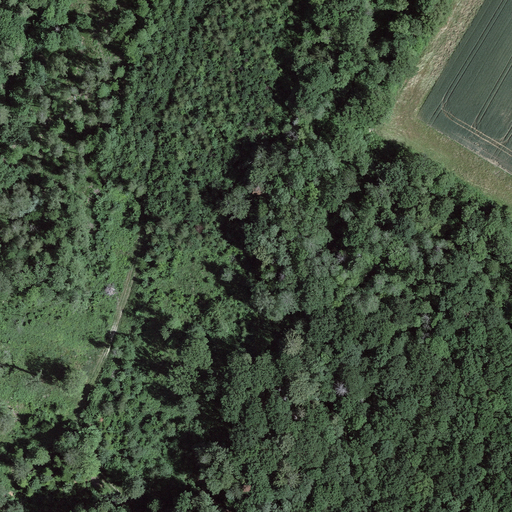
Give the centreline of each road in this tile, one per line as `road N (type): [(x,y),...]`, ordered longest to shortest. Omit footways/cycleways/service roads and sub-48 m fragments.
road 1 (track): [(206,0),(158,138),(105,381),(50,429)]
road 2 (track): [(38,0),(0,115)]
